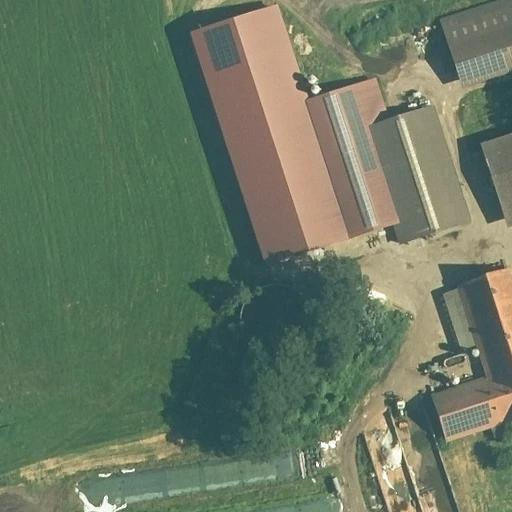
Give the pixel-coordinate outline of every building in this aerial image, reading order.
[(511,0),(501,0),(443,19),(466,88),(511,73),(511,0)] [(279,5),(193,32),(266,265),(352,238),(309,100),(279,5)] [(377,79),(309,100),(352,238),(397,224),(366,128),(390,120),(377,79)] [(472,219),(434,106),(390,120),(366,128),(397,224),(404,242),(472,219)] [(511,134),(482,144),(509,225),(511,224),(511,134)] [(490,378),(434,395),(448,440),(511,420),(511,265),(459,282),(490,378)] [(245,345),(253,354),(264,359),(276,361),(288,359),(299,353),(307,344),(311,333),(312,321),(309,310),(303,300),(294,292),(283,288),(271,288),(259,291),(249,299),(242,309),(239,321),(240,333),(245,345)]
